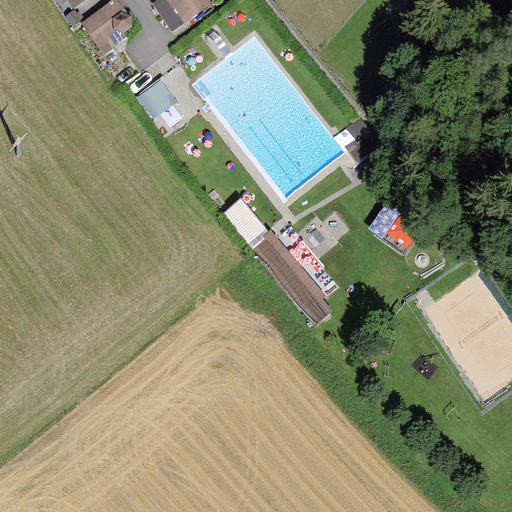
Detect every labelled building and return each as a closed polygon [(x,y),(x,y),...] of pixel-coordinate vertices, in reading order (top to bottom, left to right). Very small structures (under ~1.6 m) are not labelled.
[(65,0),(72,9),(85,0),(65,0)] [(114,0),(83,23),(105,53),(128,37),(125,32),(134,25),(131,16),(128,14),(117,0),(114,0)] [(158,0),(153,4),(172,31),(213,3),(210,0),(158,0)] [(75,10),(66,16),(73,26),(82,20),(75,10)] [(161,79),(137,97),(154,119),(177,101),(161,79)] [(338,139),(359,168),(379,154),(358,125),(338,139)] [(246,244),(267,232),(246,198),(226,210),(246,244)] [(316,323),(333,310),(323,298),(326,296),(275,234),(255,249),(316,323)] [(484,396),(511,379),(511,321),(481,272),(428,306),(484,396)]
